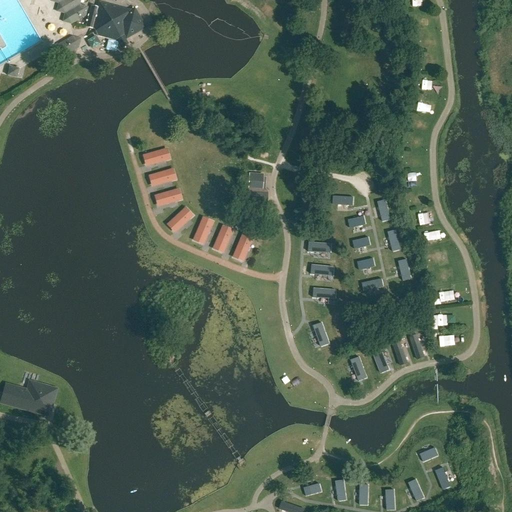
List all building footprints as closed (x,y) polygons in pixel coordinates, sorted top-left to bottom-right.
[(50,0),(50,2),(58,4),(56,12),(64,14),(62,22),(72,25),(86,16),(88,9),(79,6),(80,0),(50,0)] [(134,10),(127,13),(126,10),(103,5),(97,8),(90,7),(84,28),(93,30),(96,36),(114,41),(123,36),(125,42),(146,30),(134,10)] [(62,55),(76,48),(78,40),(70,38),(56,46),(54,54),(62,55)] [(18,79),(20,70),(9,68),(7,77),(18,79)] [(142,156),(146,167),(170,160),(167,149),(142,156)] [(148,176),(152,188),(176,180),(173,169),(148,176)] [(247,206),(266,208),(267,191),(262,191),(263,175),(249,174),(247,206)] [(154,196),(158,208),(182,201),(179,189),(154,196)] [(333,198),(333,207),(338,207),(345,207),(348,208),(353,208),(353,200),(333,198)] [(386,201),(378,203),(379,208),(381,216),(381,218),(383,222),(391,220),(386,201)] [(167,225),(175,233),(193,216),(185,207),(167,225)] [(192,241),(203,245),(213,222),(202,217),(192,241)] [(364,218),(348,221),(350,230),(354,229),(360,227),(361,227),(366,226),(364,218)] [(212,249),(223,254),(233,230),(222,225),(212,249)] [(395,231),(387,233),(389,239),(391,247),(391,248),(392,253),(400,251),(395,231)] [(233,257),(244,262),(253,239),(242,234),(233,257)] [(368,239),(353,243),(355,251),(358,250),(365,249),(366,249),(370,248),(368,239)] [(309,244),(308,253),(330,255),(331,245),(309,244)] [(373,260),(358,264),(360,272),(363,272),(369,270),(371,270),(375,269),(373,260)] [(407,260),(398,262),(400,267),(401,275),(402,277),(403,282),(411,280),(407,260)] [(311,276),(333,278),(334,268),(312,266),(311,276)] [(382,281),(362,285),(364,293),(369,292),(376,291),(378,290),(384,289),(382,281)] [(313,290),(313,299),(335,300),(335,291),(313,290)] [(313,327),(321,348),(329,345),(322,324),(313,327)] [(417,335),(414,336),(409,337),(417,360),(425,357),(417,335)] [(400,341),(396,342),(393,343),(400,366),(408,364),(400,341)] [(382,351),(373,354),(380,375),(389,371),(382,351)] [(359,359),(350,362),(358,383),(367,380),(359,359)] [(0,404),(49,417),(56,389),(27,381),(25,389),(4,383),(0,397),(0,404)] [(292,457),(314,456),(312,433),(290,435),(292,457)] [(435,449),(420,455),(423,463),(438,456),(435,449)] [(443,468),(435,472),(440,483),(441,486),(443,490),(451,487),(443,468)] [(416,480),(408,484),(410,488),(413,494),(417,502),(424,499),(421,492),(419,486),(416,480)] [(344,481),(335,482),(336,484),(338,502),(346,501),(344,485),(344,481)] [(319,484),(304,489),(304,490),(306,497),(322,493),(319,485),(319,484)] [(360,487),(359,506),(368,506),(368,489),(369,486),(360,486),(360,487)] [(394,491),(386,491),(386,492),(387,511),(395,511),(394,493),(394,491)] [(282,502),(279,510),(285,511),(304,511),(305,510),(295,506),(282,502)]
